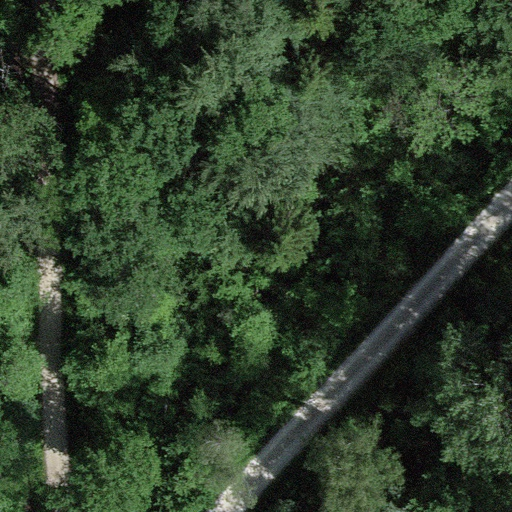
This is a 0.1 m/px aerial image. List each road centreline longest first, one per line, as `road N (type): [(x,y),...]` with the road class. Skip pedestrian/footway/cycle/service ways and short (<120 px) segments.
road 1 (track): [(42,0),(65,511)]
road 2 (track): [(511,199),(227,511)]
